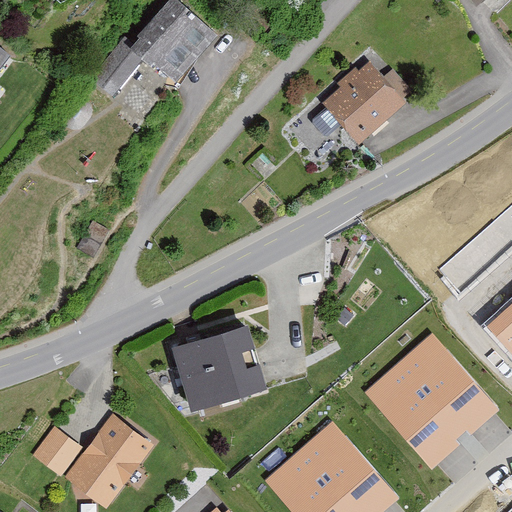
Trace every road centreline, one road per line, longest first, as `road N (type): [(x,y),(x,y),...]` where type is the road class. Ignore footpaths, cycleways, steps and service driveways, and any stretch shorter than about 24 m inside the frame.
road 1 (tertiary): [(112,330),(377,191),(511,108)]
road 2 (residential): [(112,330),(120,275),(146,221),(344,0)]
road 3 (tertiary): [(0,375),(112,330)]
